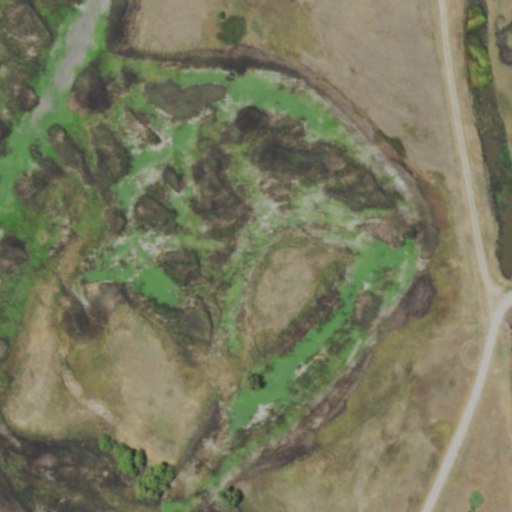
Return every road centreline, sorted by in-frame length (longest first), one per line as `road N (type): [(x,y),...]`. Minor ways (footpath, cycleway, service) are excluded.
road 1 (track): [(430,0),(477,279),(495,306)]
road 2 (track): [(495,306),(417,511)]
